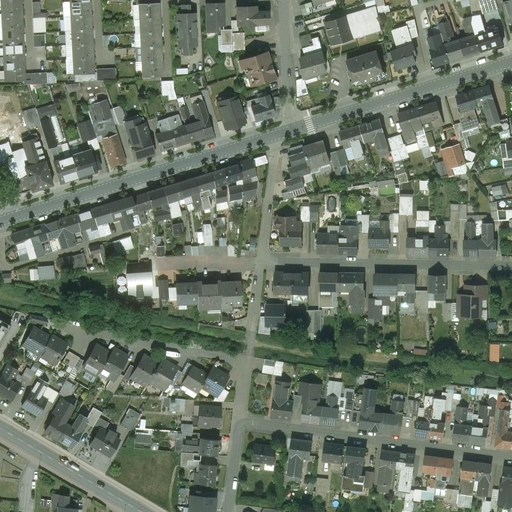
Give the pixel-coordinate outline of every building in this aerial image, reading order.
[(19,0),(1,0),(1,1),(4,0),(4,5),(1,6),(2,14),(20,13),(19,0)] [(88,0),(70,0),(71,17),(74,17),(89,16),(88,0)] [(374,0),(375,1),(376,7),(377,11),(385,9),(385,7),(383,0),(374,0)] [(495,0),(468,0),(472,17),(480,16),(480,17),(499,10),(495,0)] [(511,0),(503,3),(511,30),(511,0)] [(375,1),(365,4),(367,10),(376,7),(375,1)] [(40,2),(32,3),(33,18),(40,18),(40,2)] [(222,3),(205,4),(207,38),(212,38),(215,34),(215,26),(223,26),(222,3)] [(149,4),(139,5),(140,19),(143,19),(158,19),(158,4),(149,4)] [(188,5),(181,6),(181,14),(176,15),(178,47),(183,46),(183,55),(191,55),(190,46),(195,46),(194,14),(189,14),(188,5)] [(255,6),(236,7),(236,21),(237,26),(254,25),(255,31),(264,31),(264,24),(268,24),(268,12),(255,13),(255,6)] [(385,9),(377,11),(378,16),(390,13),(388,6),(385,7),(385,9)] [(367,10),(325,22),(332,45),(359,37),(355,23),(378,16),(377,11),(376,7),(367,10)] [(437,22),(433,8),(429,9),(433,23),(437,22)] [(429,9),(426,10),(420,17),(422,26),(430,24),(433,23),(429,9)] [(20,13),(2,14),(2,15),(5,15),(5,20),(2,20),(2,29),(21,28),(20,13)] [(89,16),(74,17),(74,22),(71,22),(72,31),(75,31),(90,30),(89,16)] [(355,23),(359,37),(381,30),(378,16),(355,23)] [(158,19),(143,19),(143,25),(140,25),(140,26),(140,34),(143,34),(159,33),(158,19)] [(451,19),(439,22),(441,28),(453,25),(451,19)] [(441,34),(437,22),(433,23),(430,24),(437,48),(430,50),(435,65),(450,61),(445,45),(441,34)] [(471,23),(462,26),(464,33),(467,32),(468,38),(475,36),(473,27),(471,23)] [(414,25),(407,27),(410,38),(411,38),(417,36),(414,25)] [(479,25),(473,27),(475,36),(482,34),(479,25)] [(406,27),(395,31),(402,50),(392,53),(397,68),(415,62),(413,55),(416,54),(411,38),(410,38),(407,27),(406,27)] [(21,28),(2,29),(5,29),(6,34),(3,34),(3,43),(22,42),(21,28)] [(90,30),(75,31),(75,36),(72,37),(72,45),(75,45),(91,44),(90,30)] [(231,30),(220,30),(221,45),(232,45),(231,32),(231,30)] [(482,34),(475,36),(480,51),(499,46),(494,30),(482,34)] [(452,31),(441,34),(445,45),(451,44),(449,37),(454,36),(452,31)] [(159,33),(143,34),(144,39),(141,39),(141,48),(144,48),(160,47),(159,33)] [(34,34),(34,46),(46,46),(46,34),(34,34)] [(243,34),(232,34),(233,50),(243,49),(243,34)] [(310,34),(299,37),(302,48),(304,48),(313,45),(310,34)] [(468,38),(459,41),(464,56),(480,51),(475,36),(468,38)] [(451,44),(445,45),(450,61),(464,56),(459,41),(451,44)] [(22,42),(3,43),(6,43),(6,48),(3,48),(4,55),(4,57),(22,56),(22,42)] [(91,44),(75,45),(76,51),(73,51),(73,60),(76,59),(92,59),(91,44)] [(160,47),(144,48),(144,53),(141,53),(142,62),(145,62),(160,61),(160,47)] [(378,50),(348,59),(354,81),(361,79),(365,83),(375,80),(377,74),(384,72),(378,50)] [(266,53),(238,61),(241,70),(246,68),(248,72),(247,73),(249,81),(253,80),(254,85),(267,81),(267,80),(274,78),(272,72),(273,72),(271,65),(270,65),(266,53)] [(301,59),(300,60),(302,68),(300,69),(303,78),(326,72),(324,63),(326,63),(323,53),(307,58),(301,59)] [(4,57),(0,57),(0,62),(4,62),(5,72),(23,71),(22,56),(4,57)] [(92,59),(76,59),(76,65),(73,65),(74,74),(92,73),(92,59)] [(160,61),(145,62),(145,68),(142,68),(143,77),(161,76),(160,61)] [(23,71),(5,72),(5,80),(23,80),(23,74),(23,71)] [(92,73),(74,74),(74,77),(78,77),(78,82),(97,81),(96,73),(92,73)] [(97,81),(78,82),(81,90),(86,106),(98,102),(96,96),(107,92),(103,81),(97,81)] [(173,81),(167,81),(168,96),(167,96),(168,101),(177,100),(173,89),(173,81)] [(79,84),(65,85),(67,93),(81,90),(79,84)] [(490,86),(474,91),(479,106),(483,105),(492,102),(494,102),(490,86)] [(474,91),(457,96),(462,112),(473,108),(479,107),(479,106),(474,91)] [(268,95),(258,98),(260,104),(269,101),(268,95)] [(237,97),(217,103),(225,129),(232,127),(232,128),(239,126),(238,125),(245,123),(237,97)] [(98,102),(86,106),(90,121),(96,137),(101,135),(102,139),(115,134),(114,130),(104,100),(98,102)] [(202,101),(191,105),(196,122),(199,121),(198,119),(207,116),(202,101)] [(260,104),(250,107),(252,112),(255,121),(274,115),(270,101),(269,101),(260,104)] [(436,102),(417,108),(422,124),(431,121),(434,128),(443,125),(436,102)] [(492,102),(483,105),(488,117),(489,122),(497,119),(496,115),(492,102)] [(120,106),(112,108),(118,126),(125,123),(126,123),(120,106)] [(189,118),(185,107),(179,108),(183,120),(189,118)] [(417,108),(398,114),(408,145),(417,142),(414,131),(423,128),(422,124),(417,108)] [(473,108),(462,112),(463,116),(460,117),(464,131),(479,126),(473,108)] [(35,109),(23,113),(28,129),(40,125),(35,109)] [(173,116),(167,118),(170,130),(176,128),(176,125),(173,116)] [(207,116),(198,119),(199,121),(196,122),(185,126),(190,142),(213,135),(207,116)] [(17,117),(9,119),(11,125),(19,123),(17,117)] [(48,118),(40,121),(49,149),(57,146),(48,118)] [(126,123),(125,123),(131,142),(136,159),(154,153),(145,124),(143,118),(126,123)] [(167,118),(157,121),(160,130),(162,129),(164,132),(170,130),(167,118)] [(508,119),(500,121),(504,131),(509,130),(508,119)] [(379,120),(359,126),(364,142),(375,138),(378,148),(386,145),(385,140),(379,122),(379,121),(379,120)] [(90,121),(77,125),(83,141),(89,139),(93,151),(100,149),(96,137),(90,121)] [(464,139),(459,123),(454,125),(458,141),(464,139)] [(176,128),(170,130),(175,146),(190,142),(185,126),(176,128)] [(359,126),(340,132),(344,148),(351,146),(355,159),(365,156),(361,143),(365,142),(364,142),(359,126)] [(4,142),(0,128),(0,161),(4,160),(2,155),(11,152),(8,142),(5,143),(5,142),(4,142)] [(164,132),(155,135),(160,151),(175,146),(170,130),(164,132)] [(115,134),(102,139),(111,167),(125,162),(116,134),(115,134)] [(425,134),(419,136),(422,149),(429,146),(425,134)] [(35,141),(33,135),(31,135),(21,138),(24,148),(29,166),(44,161),(38,140),(35,141)] [(408,158),(401,135),(394,137),(402,160),(408,158)] [(394,137),(387,139),(388,139),(391,151),(390,152),(394,163),(402,160),(394,137)] [(323,142),(303,148),(304,151),(311,173),(312,173),(318,171),(318,164),(329,161),(329,162),(330,162),(323,142)] [(386,145),(378,148),(380,156),(389,153),(386,145)] [(460,145),(446,149),(452,168),(466,164),(460,145)] [(11,152),(2,155),(4,160),(10,180),(9,180),(9,182),(11,182),(15,196),(31,191),(24,167),(29,166),(24,148),(11,152)] [(90,150),(71,156),(77,178),(96,171),(90,150)] [(342,150),(336,151),(340,166),(347,164),(342,150)] [(292,179),(285,181),(289,192),(294,190),(304,187),(301,176),(311,173),(304,151),(289,156),(292,167),(288,168),(292,179)] [(340,166),(336,151),(329,153),(334,168),(340,166)] [(470,151),(467,159),(474,161),(477,153),(470,151)] [(71,156),(53,162),(59,183),(77,178),(71,156)] [(511,156),(509,157),(502,158),(503,169),(511,167),(511,156)] [(251,160),(237,164),(237,165),(241,179),(249,176),(249,177),(256,175),(251,160)] [(402,160),(394,163),(398,175),(406,173),(402,160)] [(29,166),(24,167),(31,191),(32,192),(52,185),(45,161),(44,161),(29,166)] [(452,168),(454,176),(469,174),(466,164),(452,168)] [(237,165),(224,169),(228,183),(236,180),(241,179),(237,165)] [(228,183),(224,169),(210,173),(214,188),(214,193),(221,191),(220,186),(228,183)] [(210,173),(194,178),(198,193),(214,188),(210,173)] [(406,173),(398,175),(401,183),(400,183),(408,182),(406,173)] [(249,176),(241,179),(241,198),(255,195),(256,182),(251,183),(249,177),(249,176)] [(198,193),(194,178),(178,183),(183,198),(191,195),(198,193)] [(236,180),(236,187),(228,188),(229,205),(229,201),(241,198),(241,179),(236,180)] [(178,183),(163,188),(167,203),(176,200),(183,198),(178,183)] [(492,187),(495,196),(510,193),(507,184),(492,187)] [(163,188),(147,193),(151,207),(161,205),(167,203),(163,188)] [(214,188),(198,193),(202,205),(202,210),(211,209),(207,196),(214,194),(214,193),(214,188)] [(221,191),(214,193),(214,194),(216,208),(216,204),(226,202),(225,190),(221,191)] [(289,192),(282,194),(284,200),(297,198),(294,190),(289,192)] [(147,193),(132,197),(137,215),(138,219),(144,217),(142,210),(151,207),(147,193)] [(198,193),(191,195),(196,212),(202,210),(202,205),(198,193)] [(132,197),(114,203),(121,228),(123,229),(132,227),(129,217),(137,215),(132,197)] [(413,197),(399,197),(399,215),(407,215),(413,215),(413,197)] [(176,200),(167,203),(169,211),(170,213),(171,218),(180,216),(176,200)] [(495,202),(489,203),(490,207),(492,221),(498,221),(496,206),(495,202)] [(167,203),(161,205),(162,210),(163,213),(169,211),(167,203)] [(108,205),(91,210),(96,225),(101,223),(113,220),(108,205)] [(309,206),(301,206),(300,222),(309,223),(309,211),(309,206)] [(91,210),(75,215),(80,230),(89,227),(96,225),(91,210)] [(162,210),(152,212),(154,221),(171,218),(170,213),(169,211),(163,213),(162,210)] [(318,212),(309,211),(309,223),(318,223),(318,212)] [(429,211),(417,211),(416,220),(429,221),(429,211)] [(459,211),(451,211),(450,234),(452,240),(459,240),(459,211)] [(75,215),(59,220),(64,235),(71,233),(80,230),(75,215)] [(137,215),(129,217),(132,227),(139,224),(139,220),(138,219),(137,215)] [(369,215),(357,215),(357,222),(361,222),(361,234),(369,234),(369,230),(369,216),(369,215)] [(389,216),(380,216),(380,221),(380,231),(389,231),(389,216)] [(300,222),(289,222),(289,217),(277,217),(277,228),(280,228),(280,245),(301,245),(301,228),(300,228),(300,222)] [(224,218),(216,218),(217,229),(224,228),(224,218)] [(59,220),(44,225),(48,240),(57,237),(64,235),(59,220)] [(416,220),(416,238),(419,239),(419,236),(429,237),(429,221),(416,220)] [(445,221),(436,221),(436,225),(435,239),(448,239),(448,234),(445,234),(445,226),(444,226),(445,221)] [(475,222),(466,222),(467,241),(476,241),(475,222)] [(101,223),(96,225),(98,233),(105,231),(104,226),(102,227),(101,223)] [(180,223),(172,225),(174,235),(182,233),(180,223)] [(483,224),(483,236),(484,241),(492,241),(493,241),(492,224),(483,224)] [(44,225),(28,230),(32,245),(39,243),(48,240),(44,225)] [(96,225),(89,227),(90,230),(91,235),(98,233),(96,225)] [(108,225),(104,226),(105,231),(98,233),(100,237),(111,234),(108,225)] [(211,230),(204,230),(204,225),(203,225),(204,246),(212,246),(211,230)] [(357,226),(341,226),(341,236),(343,236),(343,239),(357,239),(357,226)] [(155,229),(142,232),(143,242),(149,240),(150,245),(156,243),(155,229)] [(28,230),(11,235),(17,255),(25,253),(25,255),(27,254),(29,259),(36,257),(32,245),(28,230)] [(80,230),(71,233),(64,235),(66,243),(67,243),(74,241),(73,240),(80,238),(82,237),(80,230)] [(91,235),(90,230),(86,231),(89,241),(100,237),(98,233),(91,235)] [(369,230),(369,234),(369,246),(389,247),(389,231),(380,231),(369,230)] [(339,235),(317,234),(317,253),(326,253),(326,252),(339,253),(339,239),(339,235)] [(64,235),(57,237),(60,249),(68,247),(67,243),(66,243),(64,235)] [(130,236),(118,240),(121,250),(133,247),(130,236)] [(416,238),(407,238),(407,256),(428,256),(429,256),(429,239),(429,237),(419,236),(419,239),(416,238)] [(48,240),(52,252),(57,251),(56,247),(59,246),(60,249),(68,247),(60,249),(57,237),(48,240)] [(80,238),(73,240),(74,241),(67,243),(68,247),(81,243),(80,238)] [(343,239),(339,239),(339,253),(339,254),(357,255),(357,239),(343,239)] [(435,239),(429,239),(429,256),(448,256),(449,240),(448,239),(435,239)] [(118,240),(112,242),(116,256),(122,254),(121,250),(118,240)] [(467,241),(464,241),(464,256),(480,257),(480,241),(476,241),(467,241)] [(484,241),(480,241),(480,257),(496,257),(496,241),(493,241),(492,241),(484,241)] [(39,243),(32,245),(36,257),(43,254),(42,250),(44,249),(43,247),(41,248),(39,243)] [(108,265),(102,245),(98,246),(100,252),(99,252),(103,265),(108,265)] [(198,254),(198,245),(185,245),(186,255),(198,254)] [(98,246),(88,248),(90,255),(99,252),(100,252),(98,246)] [(165,256),(165,246),(155,246),(155,256),(165,256)] [(25,253),(17,255),(20,262),(29,259),(27,254),(25,255),(25,253)] [(82,253),(71,257),(74,268),(86,267),(82,253)] [(71,257),(58,261),(61,271),(74,268),(71,257)] [(45,266),(37,267),(38,281),(46,280),(45,266)] [(150,272),(126,273),(128,298),(136,298),(136,296),(142,295),(142,297),(152,296),(150,272)] [(292,273),(275,273),(274,292),(292,293),(292,273)] [(308,273),(292,273),(292,293),(308,293),(308,273)] [(338,274),(319,273),(319,290),(333,290),(338,290),(338,285),(338,274)] [(364,274),(345,274),(345,285),(338,285),(338,290),(338,291),(351,291),(351,304),(363,305),(364,274)] [(398,275),(375,274),(374,300),(374,305),(381,305),(388,305),(388,294),(398,295),(398,275)] [(415,275),(398,275),(398,295),(404,295),(405,295),(405,313),(414,313),(414,291),(415,291),(415,275)] [(446,276),(428,276),(428,291),(428,293),(434,293),(434,301),(436,301),(445,301),(445,293),(446,293),(446,276)] [(188,283),(176,284),(177,304),(196,303),(197,309),(196,279),(190,280),(188,283)] [(219,281),(205,282),(205,279),(196,279),(197,309),(220,308),(220,310),(221,310),(219,283),(220,283),(219,281)] [(166,280),(158,281),(159,299),(168,298),(166,280)] [(220,283),(219,283),(221,310),(229,309),(229,310),(230,310),(230,305),(240,305),(240,282),(220,283)] [(480,286),(467,286),(467,291),(468,293),(465,295),(458,295),(458,304),(458,312),(468,312),(468,317),(480,317),(480,299),(480,286)] [(333,290),(319,290),(319,307),(333,307),(333,290)] [(428,291),(420,291),(420,313),(428,313),(428,308),(428,293),(428,291)] [(381,305),(374,305),(374,300),(368,300),(368,318),(380,318),(380,314),(381,305)] [(261,333),(271,334),(271,326),(286,327),(286,304),(262,303),(261,333)] [(46,318),(30,315),(26,321),(44,325),(46,318)] [(0,344),(2,341),(3,342),(7,336),(6,335),(11,326),(0,320),(0,344)] [(234,321),(221,321),(221,328),(234,330),(234,321)] [(50,337),(33,327),(23,345),(39,355),(50,337)] [(67,345),(51,335),(50,337),(39,355),(40,356),(41,354),(48,358),(47,360),(55,365),(67,345)] [(104,353),(94,347),(85,363),(90,366),(88,371),(96,376),(99,372),(110,353),(106,351),(104,353)] [(110,353),(99,372),(111,379),(113,381),(118,373),(128,357),(113,348),(110,353)] [(68,352),(62,363),(67,366),(68,365),(67,365),(74,355),(68,352)] [(79,358),(74,355),(67,365),(68,365),(73,368),(73,367),(79,358)] [(135,368),(129,377),(130,378),(145,386),(148,381),(158,364),(143,355),(135,368)] [(79,358),(73,367),(78,370),(84,361),(79,358)] [(177,368),(161,359),(158,364),(148,381),(162,390),(163,391),(168,383),(177,368)] [(17,373),(7,367),(8,365),(1,374),(2,374),(12,381),(17,373)] [(135,368),(130,365),(123,376),(122,378),(128,381),(130,378),(129,377),(135,368)] [(207,376),(192,366),(186,375),(181,384),(182,384),(197,393),(201,387),(207,376)] [(35,373),(26,368),(19,379),(28,384),(34,375),(35,373)] [(207,376),(201,387),(215,396),(216,396),(221,388),(227,377),(212,368),(207,376)] [(186,375),(181,372),(175,383),(181,387),(182,384),(181,384),(186,375)] [(113,381),(111,379),(105,388),(113,393),(122,378),(123,376),(118,373),(113,381)] [(2,374),(1,374),(0,376),(0,393),(10,399),(19,385),(12,381),(2,374)] [(34,375),(28,384),(33,387),(38,379),(39,377),(34,375)] [(47,384),(38,379),(33,387),(30,391),(39,396),(47,384)] [(75,386),(65,381),(58,394),(63,397),(67,399),(68,399),(75,386)] [(290,383),(276,381),(271,417),(291,419),(292,410),(293,402),(288,401),(290,383)] [(173,386),(168,383),(163,391),(162,390),(158,397),(165,398),(173,386)] [(319,385),(309,384),(309,387),(301,386),(301,393),(305,394),(303,403),(305,403),(304,405),(317,407),(318,400),(317,400),(319,385)] [(339,386),(329,385),(328,395),(338,397),(339,386)] [(221,388),(216,396),(215,396),(212,401),(223,402),(229,392),(221,388)] [(484,389),(477,388),(476,395),(483,396),(484,389)] [(376,390),(365,389),(362,412),(373,413),(376,390)] [(498,390),(490,389),(488,407),(489,407),(491,399),(497,400),(497,396),(498,390)] [(30,391),(21,406),(38,415),(46,401),(39,396),(30,391)] [(301,396),(294,395),(293,402),(292,410),(299,411),(301,396)] [(338,397),(328,395),(326,408),(336,410),(338,397)] [(63,397),(48,422),(50,423),(44,432),(58,441),(59,440),(67,425),(68,424),(65,422),(74,406),(66,402),(67,399),(63,397)] [(185,399),(169,398),(169,407),(168,411),(184,413),(185,399)] [(361,400),(354,399),(352,411),(359,412),(361,400)] [(404,402),(393,400),(391,416),(402,417),(404,402)] [(420,402),(414,401),(413,407),(412,417),(418,417),(420,402)] [(433,403),(425,402),(423,416),(425,416),(424,421),(431,422),(432,409),(433,403)] [(317,407),(304,405),(302,421),(320,423),(322,408),(317,407)] [(221,408),(199,406),(198,418),(197,427),(210,428),(210,425),(219,426),(221,408)] [(467,408),(457,406),(456,415),(466,417),(467,408)] [(488,407),(480,406),(479,415),(477,427),(488,428),(489,419),(490,414),(489,414),(490,407),(489,407),(488,407)] [(102,413),(93,407),(86,418),(87,419),(84,422),(87,424),(93,427),(102,413)] [(336,410),(326,408),(322,408),(320,423),(336,425),(338,410),(336,410)] [(140,415),(130,409),(127,415),(136,420),(140,415)] [(440,410),(432,409),(431,422),(437,423),(437,418),(439,418),(440,410)] [(362,412),(361,412),(359,428),(372,430),(378,431),(380,431),(382,414),(373,413),(362,412)] [(79,414),(71,427),(81,433),(81,434),(82,434),(87,424),(84,422),(87,419),(86,418),(79,414)] [(127,415),(126,414),(120,425),(130,431),(136,420),(127,415)] [(391,416),(382,414),(380,431),(400,434),(402,417),(391,416)] [(466,417),(456,415),(455,424),(465,425),(466,417)] [(508,419),(500,418),(498,431),(506,432),(508,419)] [(424,421),(417,420),(414,436),(428,437),(431,422),(424,421)] [(437,423),(431,422),(428,437),(442,439),(444,424),(437,423)] [(465,425),(455,424),(452,441),(469,443),(471,426),(465,425)] [(71,427),(67,425),(59,440),(72,448),(81,434),(81,433),(71,427)] [(477,427),(471,426),(469,443),(486,445),(488,428),(477,427)] [(136,427),(134,446),(151,448),(154,430),(136,427)] [(119,440),(99,429),(89,444),(109,456),(119,440)] [(192,432),(177,431),(176,439),(182,440),(182,439),(191,440),(192,432)] [(498,431),(496,446),(509,448),(511,433),(506,432),(498,431)] [(218,440),(199,438),(199,441),(198,454),(216,456),(218,440)] [(191,440),(182,439),(182,440),(176,439),(175,452),(181,453),(193,454),(198,454),(199,441),(191,440)] [(311,442),(292,439),(289,457),(303,459),(309,460),(311,442)] [(276,447),(255,444),(253,461),(274,464),(276,447)] [(343,446),(324,444),(322,460),(341,463),(343,446)] [(365,449),(347,446),(345,462),(349,462),(362,464),(363,464),(365,449)] [(398,453),(381,451),(379,467),(391,468),(396,469),(398,453)] [(193,454),(181,453),(180,466),(186,466),(187,461),(192,461),(193,454)] [(415,455),(398,453),(396,469),(401,469),(409,471),(413,471),(415,455)] [(439,458),(425,456),(423,472),(431,473),(436,473),(439,458)] [(303,459),(290,457),(287,480),(300,482),(303,459)] [(452,460),(439,458),(436,473),(442,474),(446,475),(450,475),(452,460)] [(477,463),(463,461),(458,494),(472,496),(475,478),(477,463)] [(362,464),(349,462),(347,476),(343,475),(342,489),(351,490),(363,491),(364,487),(365,476),(364,476),(361,475),(362,464)] [(491,465),(477,463),(475,478),(480,479),(489,481),(489,480),(491,465)] [(215,466),(199,464),(198,474),(195,473),(194,484),(213,486),(215,466)] [(391,468),(380,467),(377,491),(383,492),(384,485),(385,486),(385,485),(389,485),(391,468)] [(511,467),(504,467),(502,484),(511,485),(511,467)] [(409,471),(401,469),(397,492),(403,492),(404,488),(407,488),(409,471)] [(374,473),(365,472),(364,476),(365,476),(364,487),(371,488),(374,473)] [(436,473),(431,473),(430,479),(428,478),(427,487),(435,488),(436,473)] [(442,474),(436,473),(435,488),(442,489),(444,480),(441,480),(442,474)] [(328,479),(315,478),(313,492),(326,493),(328,479)] [(489,481),(480,479),(478,495),(486,496),(489,481)] [(511,485),(502,484),(499,501),(511,502),(511,485)] [(435,488),(427,487),(425,497),(433,498),(433,497),(435,488)] [(442,489),(435,488),(433,497),(441,498),(442,489)] [(422,491),(415,490),(413,501),(420,502),(422,491)] [(68,497),(54,495),(52,507),(58,508),(58,507),(67,508),(68,497)] [(216,498),(191,496),(189,508),(214,510),(216,498)] [(459,499),(453,498),(451,511),(458,511),(459,499)]
